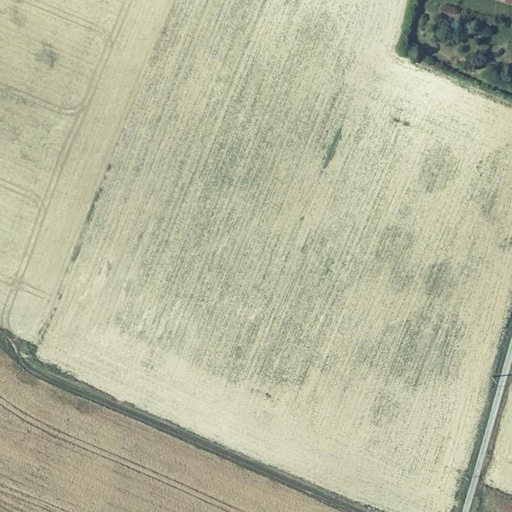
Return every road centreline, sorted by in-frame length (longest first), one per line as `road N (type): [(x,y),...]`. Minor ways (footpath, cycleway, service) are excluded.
road 1 (track): [(358,511),(36,370),(0,330)]
road 2 (unclassified): [(511,350),(466,511)]
